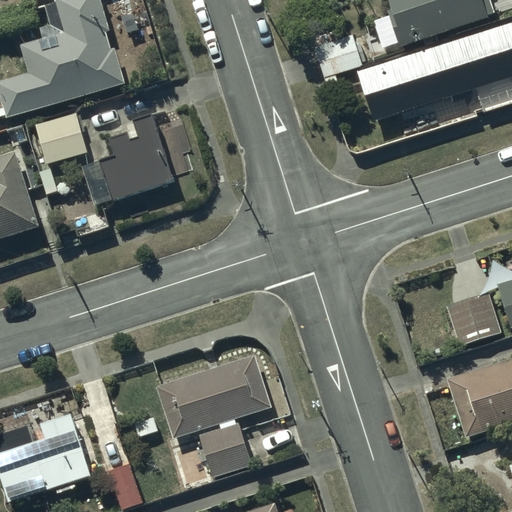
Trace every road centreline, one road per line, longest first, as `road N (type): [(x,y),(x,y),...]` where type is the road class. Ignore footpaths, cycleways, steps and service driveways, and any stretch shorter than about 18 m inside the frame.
road 1 (residential): [(303,242),(0,340)]
road 2 (residential): [(303,242),(390,511)]
road 3 (residential): [(227,0),(303,242)]
road 4 (residential): [(511,176),(303,242)]
